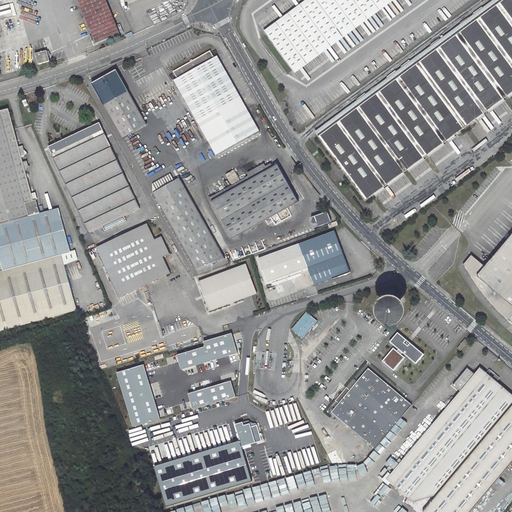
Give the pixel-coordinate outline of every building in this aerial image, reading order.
[(106,0),(79,0),(97,43),(125,32),(121,24),(117,26),(106,0)] [(307,0),(265,32),(296,74),(395,0),(307,0)] [(492,0),(315,132),(319,137),(503,0),(492,0)] [(366,202),(511,93),(511,0),(503,0),(319,137),(366,202)] [(38,51),(36,51),(39,64),(51,61),(48,50),(39,53),(38,51)] [(177,79),(218,155),(262,130),(220,55),(217,56),(214,50),(177,71),(180,77),(177,79)] [(120,69),(95,83),(100,91),(98,91),(100,94),(101,94),(126,138),(151,125),(120,69)] [(0,331),(78,310),(63,255),(72,252),(60,208),(41,213),(37,198),(34,199),(10,108),(0,110),(0,331)] [(50,147),(91,233),(93,231),(122,218),(142,209),(126,173),(102,122),(50,147)] [(233,239),(299,202),(279,163),(268,169),(253,178),(212,200),(233,239)] [(249,172),(253,178),(268,169),(265,163),(249,172)] [(145,208),(129,172),(126,173),(142,209),(145,208)] [(156,193),(177,182),(173,175),(156,185),(156,193)] [(177,182),(156,193),(157,196),(168,215),(198,270),(226,259),(183,179),(177,182)] [(319,222),(320,226),(330,222),(326,212),(316,216),(313,217),(313,221),(313,222),(314,222),(315,223),(316,223),(319,222)] [(122,218),(93,231),(96,237),(125,225),(122,218)] [(147,224),(97,247),(121,297),(171,273),(163,257),(170,254),(162,237),(155,240),(147,224)] [(314,285),(350,272),(335,230),(299,244),(258,258),(268,283),(308,269),(314,285)] [(511,234),(485,266),(472,255),(463,265),(468,274),(473,281),(478,288),(483,295),(488,301),(495,309),(500,314),(507,321),(511,315),(511,234)] [(209,311),(256,294),(245,264),(198,282),(209,311)] [(386,306),(385,310),(385,315),(389,318),(393,319),(397,317),(400,313),(399,308),(396,304),(391,303),(386,306)] [(301,338),(316,321),(306,313),(291,329),(301,338)] [(416,364),(425,354),(398,332),(390,341),(416,364)] [(467,340),(465,338),(457,348),(459,349),(467,340)] [(460,350),(468,341),(467,340),(459,349),(460,350)] [(241,390),(242,354),(235,354),(235,361),(234,361),(234,366),(227,366),(227,372),(226,372),(226,380),(227,380),(227,390),(241,390)] [(511,392),(480,366),(384,479),(408,499),(404,503),(415,511),(468,511),(511,460),(511,392)] [(340,403),(332,412),(376,448),(412,405),(369,368),(350,391),(340,403)] [(350,391),(347,388),(336,400),(340,403),(350,391)]
